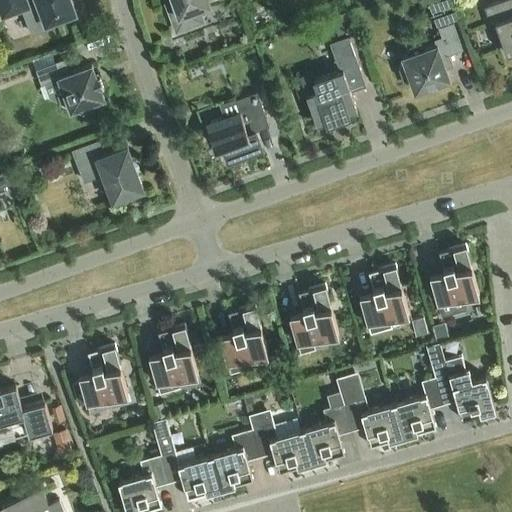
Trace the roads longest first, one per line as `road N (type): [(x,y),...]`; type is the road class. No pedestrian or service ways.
road 1 (residential): [(511,108),(199,223)]
road 2 (residential): [(212,511),(511,423)]
road 3 (residential): [(214,272),(511,186)]
road 4 (residential): [(199,223),(122,0)]
road 5 (residential): [(0,333),(214,272)]
road 6 (residential): [(199,223),(0,294)]
